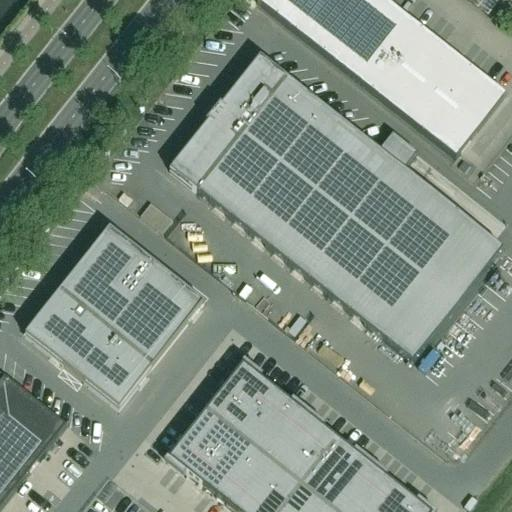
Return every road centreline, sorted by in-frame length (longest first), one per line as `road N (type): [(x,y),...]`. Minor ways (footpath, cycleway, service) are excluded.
road 1 (primary): [(0,208),(165,0)]
road 2 (primary): [(97,0),(0,122)]
